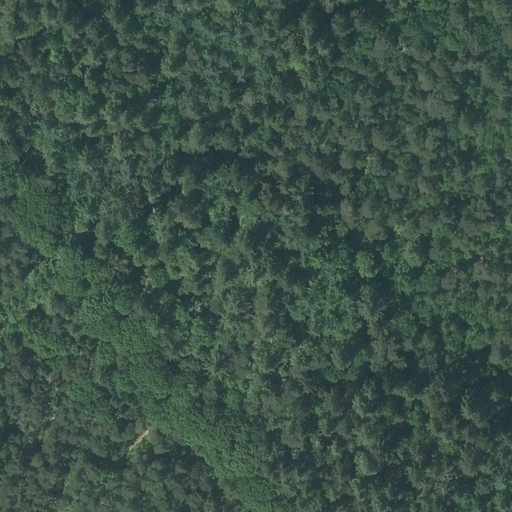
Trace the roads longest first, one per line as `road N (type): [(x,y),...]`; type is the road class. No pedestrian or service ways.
road 1 (track): [(295,511),(0,145)]
road 2 (track): [(0,299),(354,0)]
road 3 (track): [(511,434),(358,292),(207,125)]
road 4 (track): [(511,161),(188,436)]
